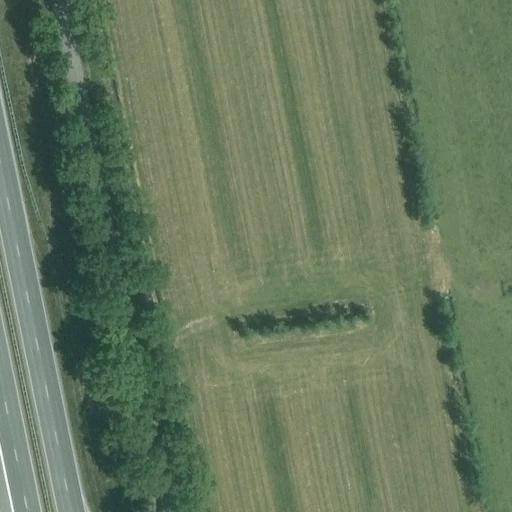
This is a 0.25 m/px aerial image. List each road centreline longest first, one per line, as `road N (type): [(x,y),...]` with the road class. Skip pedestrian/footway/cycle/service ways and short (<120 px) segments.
road 1 (unclassified): [(161,511),(57,0)]
road 2 (trunk): [(69,511),(0,172)]
road 3 (trunk): [(0,381),(26,511)]
